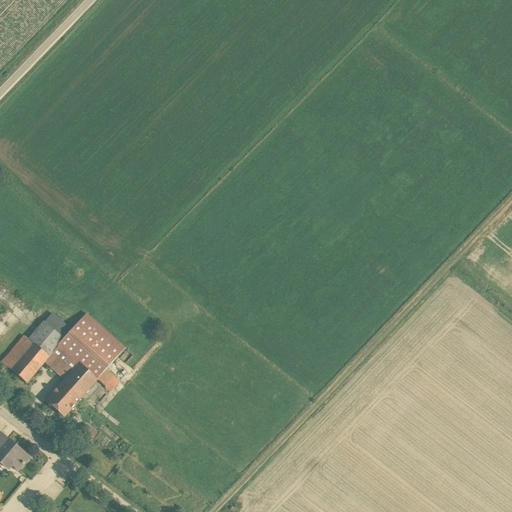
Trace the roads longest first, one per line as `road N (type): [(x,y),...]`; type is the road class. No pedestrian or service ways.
road 1 (unclassified): [(131,511),(0,412)]
road 2 (unclassified): [(0,94),(90,0)]
